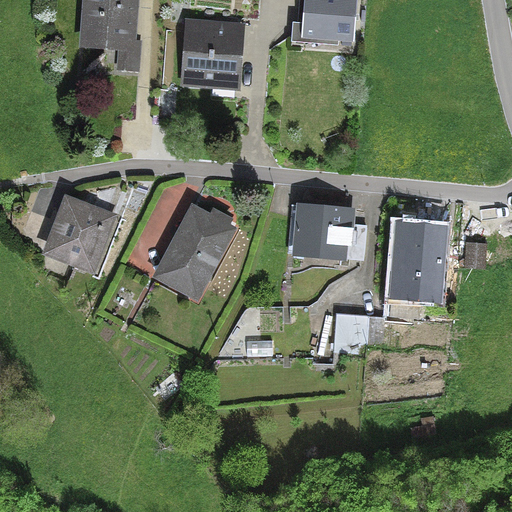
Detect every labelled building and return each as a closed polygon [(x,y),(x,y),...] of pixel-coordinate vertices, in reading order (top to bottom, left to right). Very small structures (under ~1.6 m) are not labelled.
[(80,0),(77,48),(118,51),(116,72),(136,73),(138,43),(134,42),(136,0),(80,0)] [(360,0),(299,0),(298,40),(358,43),(360,0)] [(239,29),(183,26),(179,85),(235,88),(239,29)] [(113,213),(66,194),(44,248),(91,267),(113,213)] [(235,224),(194,203),(157,271),(199,293),(235,224)] [(348,204),(300,203),(298,256),(363,258),(364,225),(347,224),(348,204)] [(445,224),(400,219),(390,312),(417,314),(419,293),(438,295),(445,224)] [(485,244),(469,243),(467,268),(483,269),(485,244)] [(384,317),(337,313),(333,354),(358,356),(359,345),(382,347),(384,317)] [(423,425),(411,427),(412,437),(434,434),(432,416),(422,418),(423,425)]
